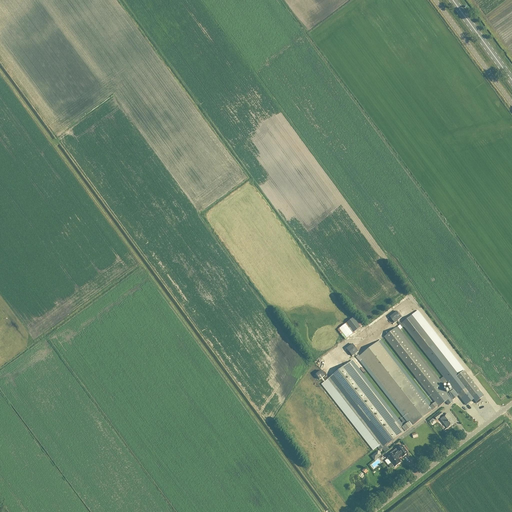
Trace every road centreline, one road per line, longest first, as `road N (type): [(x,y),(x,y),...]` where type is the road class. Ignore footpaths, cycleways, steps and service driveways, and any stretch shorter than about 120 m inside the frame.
road 1 (unclassified): [(372,511),(511,403)]
road 2 (unclassified): [(511,104),(435,0)]
